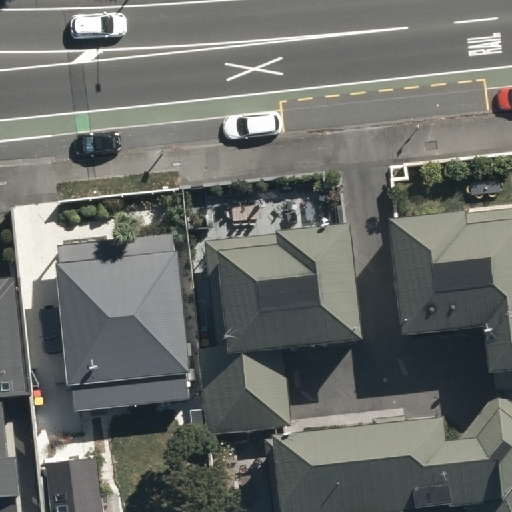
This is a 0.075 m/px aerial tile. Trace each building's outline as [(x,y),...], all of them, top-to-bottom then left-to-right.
[(464,233),(388,241),(399,354),(485,346),(489,389),(511,386),(511,223),(464,228),(464,233)] [(164,234),(55,248),(59,280),(52,281),(67,400),(73,399),(75,417),(187,403),(185,388),(192,387),(177,263),(168,264),(164,234)] [(280,243),(206,250),(217,358),(206,359),(214,436),(288,429),(281,360),(362,352),(351,246),(281,253),(280,243)] [(0,511),(14,511),(4,407),(30,404),(18,282),(0,284),(0,511)] [(508,511),(511,508),(511,401),(494,403),(456,455),(444,455),(441,439),(274,456),(278,511),(508,511)] [(103,511),(97,458),(45,464),(51,511),(103,511)]
